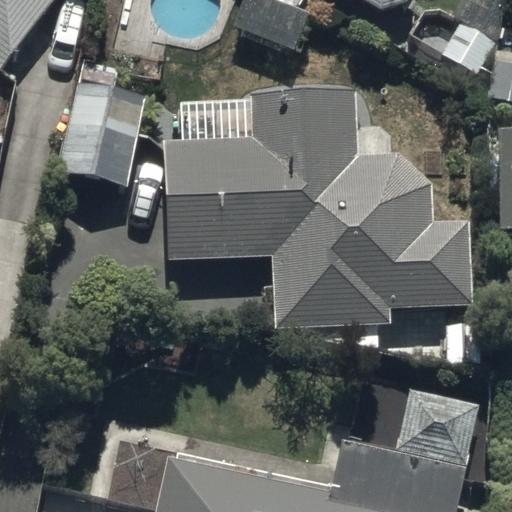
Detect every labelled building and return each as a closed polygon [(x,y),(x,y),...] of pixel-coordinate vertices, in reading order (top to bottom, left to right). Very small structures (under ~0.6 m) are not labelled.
[(0,0),(0,66),(55,0),(0,0)] [(362,0),(381,11),(408,4),(410,0),(362,0)] [(499,44),(461,21),(434,66),(491,99),(499,44)] [(169,255),(273,256),(275,330),(300,329),(301,353),(378,351),(378,328),(392,328),(391,309),(473,307),(471,220),(434,221),(433,186),(402,156),(359,155),(359,90),(333,90),(333,82),(274,82),(274,92),(251,92),(251,137),(169,136),(169,255)] [(72,83),(55,173),(130,188),(147,97),(72,83)] [(511,129),(497,130),(496,229),(511,228),(511,129)] [(168,456),(155,511),(460,511),(484,408),(409,391),(395,452),(343,440),(331,493),(168,456)]
